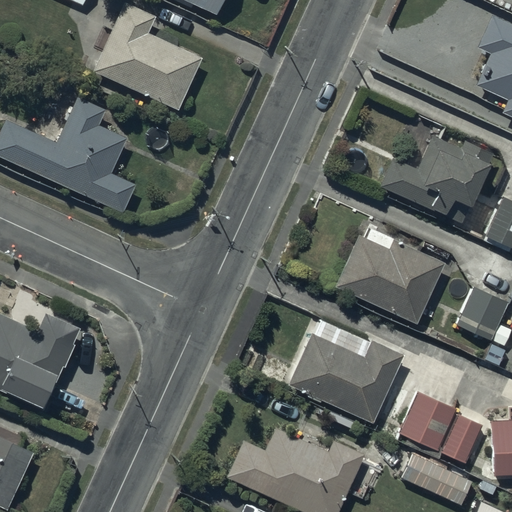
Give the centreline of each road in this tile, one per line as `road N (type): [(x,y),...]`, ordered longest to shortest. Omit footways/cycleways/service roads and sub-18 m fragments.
road 1 (tertiary): [(201,310),(342,0)]
road 2 (residential): [(0,218),(201,310)]
road 3 (tertiary): [(109,511),(201,310)]
